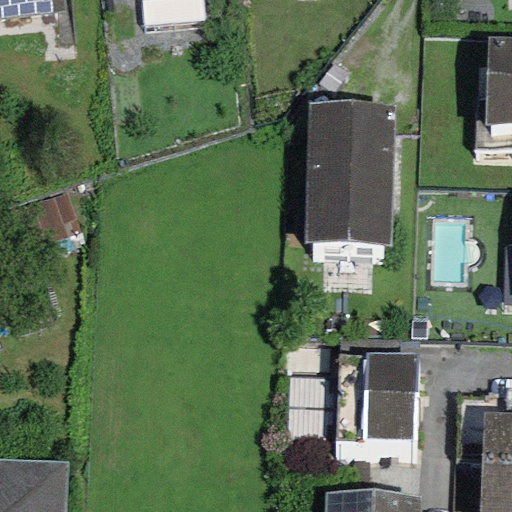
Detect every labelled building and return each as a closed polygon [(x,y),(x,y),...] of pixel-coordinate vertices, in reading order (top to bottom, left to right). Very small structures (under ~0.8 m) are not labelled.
[(0,0),(0,18),(64,13),(62,0),(0,0)] [(511,39),(487,39),(485,124),(511,125),(511,39)] [(393,106),(307,104),(302,245),(389,247),(393,106)] [(363,359),(338,358),(336,444),(364,445),(364,439),(412,441),(415,356),(363,354),(363,359)] [(511,511),(511,415),(482,415),(479,511),(511,511)] [(64,511),(66,464),(0,460),(0,511),(64,511)] [(418,511),(419,498),(324,494),(323,511),(418,511)]
